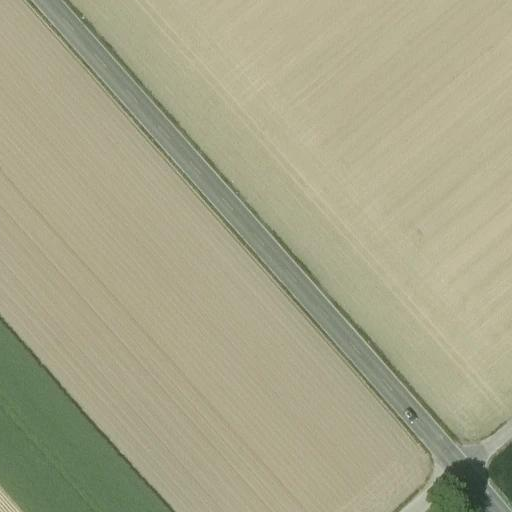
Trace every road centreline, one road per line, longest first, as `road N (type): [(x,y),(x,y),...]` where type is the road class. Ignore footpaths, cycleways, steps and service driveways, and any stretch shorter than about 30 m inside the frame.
road 1 (tertiary): [(505,511),(47,0)]
road 2 (track): [(409,511),(511,428)]
